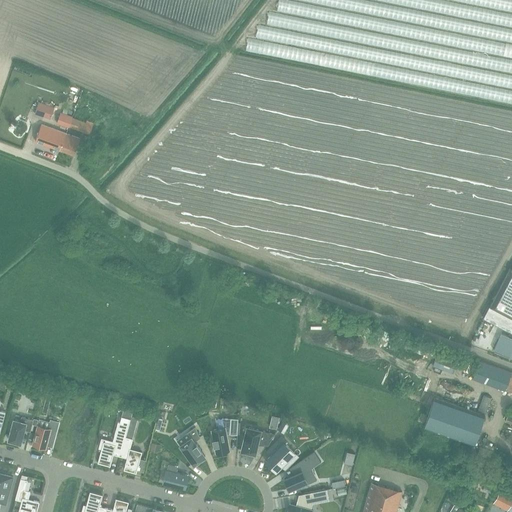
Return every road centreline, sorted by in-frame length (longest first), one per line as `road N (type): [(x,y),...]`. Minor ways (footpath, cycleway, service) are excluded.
road 1 (unclassified): [(511,368),(161,235),(114,212),(78,177),(20,154)]
road 2 (residential): [(60,469),(181,501)]
